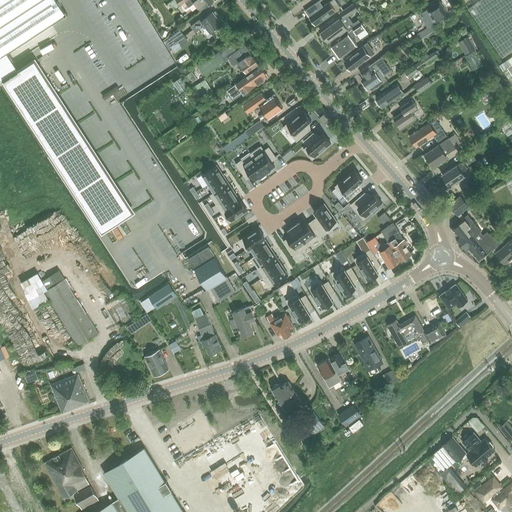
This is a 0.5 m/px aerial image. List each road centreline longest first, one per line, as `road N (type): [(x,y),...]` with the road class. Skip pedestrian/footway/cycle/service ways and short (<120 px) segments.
road 1 (tertiary): [(0,443),(239,369),(341,321),(441,257)]
road 2 (tertiary): [(360,139),(241,0)]
road 3 (residential): [(321,172),(292,168),(250,202),(266,225),(277,223),(320,186)]
road 4 (tertiary): [(441,257),(435,227),(360,139)]
